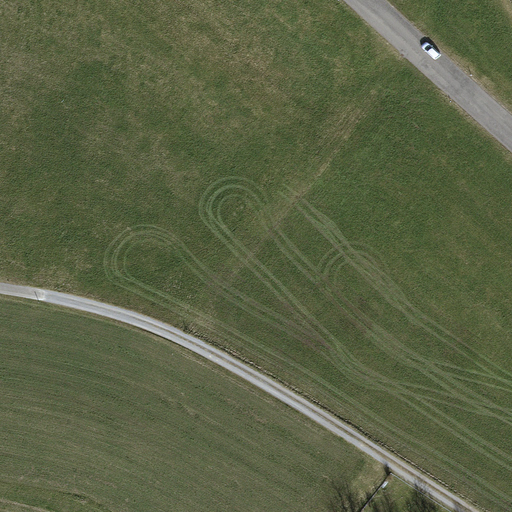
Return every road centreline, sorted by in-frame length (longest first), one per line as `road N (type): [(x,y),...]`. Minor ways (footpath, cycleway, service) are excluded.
road 1 (track): [(0,288),(131,319),(193,346),(466,511)]
road 2 (tertiary): [(364,0),(511,132)]
